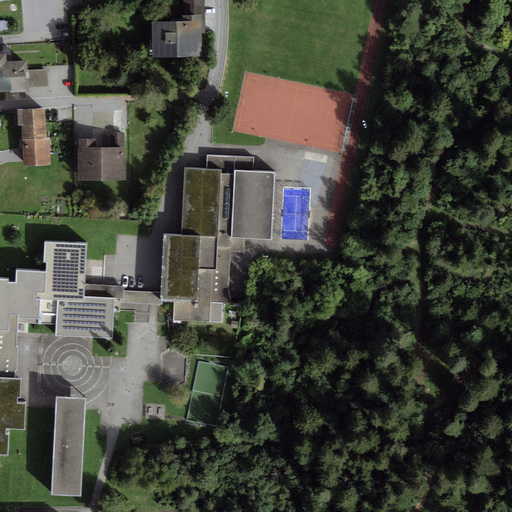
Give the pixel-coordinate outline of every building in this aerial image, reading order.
[(185,24),(148,24),(149,58),(197,57),(197,44),(205,44),(205,1),(185,1),(185,24)] [(2,56),(0,55),(0,93),(23,92),(21,64),(3,66),(2,56)] [(31,87),(49,86),(48,71),(30,72),(31,87)] [(39,111),(16,112),(17,140),(41,139),(39,111)] [(45,140),(20,141),(20,154),(21,167),(46,166),(45,140)] [(93,142),(74,142),(74,180),(123,180),(123,150),(93,150),(93,142)] [(254,157),(207,155),(207,169),(222,170),(219,237),(201,236),(198,303),(174,301),(173,320),(222,322),(223,304),(229,304),(231,251),(244,252),(245,238),(232,238),(235,171),(253,171),(254,157)] [(207,169),(185,168),(181,235),(201,236),(219,237),(222,170),(207,169)] [(253,171),(235,171),(232,238),(245,238),(272,239),(275,172),(253,171)] [(181,235),(164,234),(161,301),(174,301),(198,303),(201,236),(181,235)] [(87,243),(44,241),(43,263),(47,263),(46,271),(45,293),(38,293),(37,298),(41,299),(57,299),(84,300),(85,284),(87,243)] [(45,293),(46,271),(17,270),(16,282),(9,282),(9,279),(0,278),(0,330),(9,331),(10,315),(19,315),(18,322),(40,323),(41,299),(37,298),(38,293),(45,293)] [(85,284),(84,300),(57,299),(41,299),(40,323),(56,324),(56,335),(112,337),(114,298),(124,299),(124,286),(85,284)] [(9,331),(0,330),(0,377),(15,378),(15,370),(17,370),(18,347),(17,347),(18,322),(19,315),(10,315),(9,331)] [(15,378),(0,377),(0,454),(8,455),(9,429),(25,429),(26,402),(17,402),(17,397),(21,397),(21,378),(15,378)] [(86,398),(56,397),(52,495),(81,496),(86,398)]
